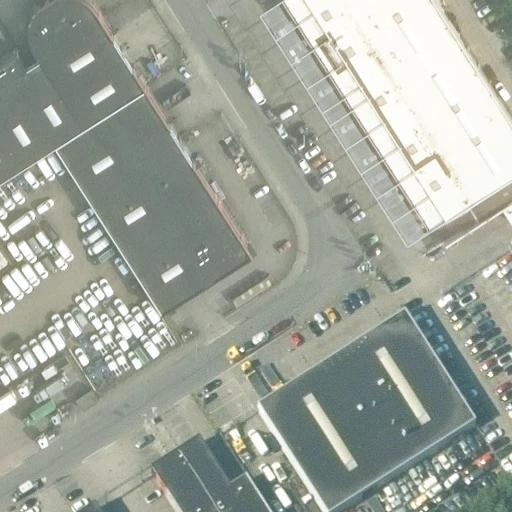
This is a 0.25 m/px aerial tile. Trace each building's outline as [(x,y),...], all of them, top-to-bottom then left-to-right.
[(44,0),(38,4),(37,3),(35,6),(34,8),(32,11),(31,14),(30,18),(29,21),(29,24),(29,28),(29,31),(30,34),(30,37),(31,41),(33,44),(34,46),(40,56),(27,64),(18,50),(18,49),(18,48),(0,59),(0,177),(56,142),(162,307),(162,309),(253,251),(248,244),(194,160),(99,11),(98,8),(96,6),(94,3),(92,1),(90,0),(44,0)] [(511,112),(440,0),(290,0),(431,220),(464,199),(479,222),(503,207),(511,220),(511,112)] [(365,345),(306,383),(307,383),(276,403),(275,400),(257,412),(320,511),(343,511),(474,428),(404,318),(379,334),(381,336),(365,346),(365,345)] [(99,400),(92,389),(76,399),(84,410),(99,400)] [(229,492),(198,444),(150,475),(173,511),(263,511),(245,482),(229,492)]
